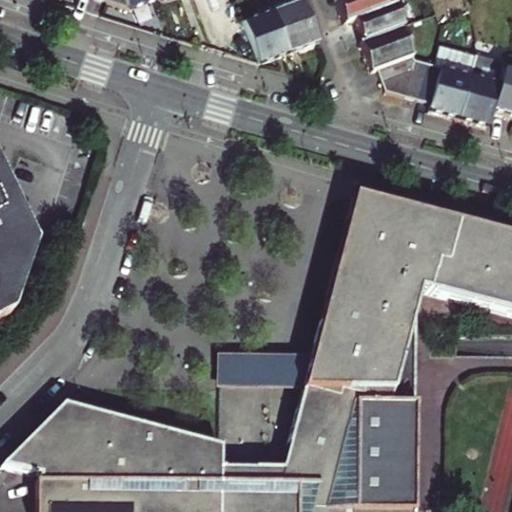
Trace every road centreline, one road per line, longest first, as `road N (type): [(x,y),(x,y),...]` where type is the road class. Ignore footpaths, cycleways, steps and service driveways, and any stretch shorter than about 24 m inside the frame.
road 1 (residential): [(0,413),(74,329),(159,89)]
road 2 (tertiary): [(159,89),(511,190)]
road 3 (tertiary): [(0,36),(159,89)]
